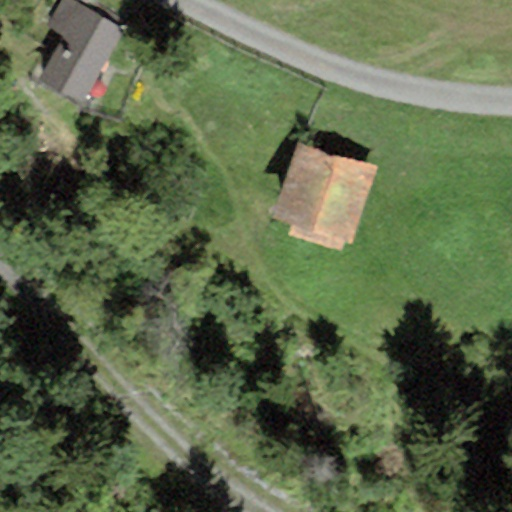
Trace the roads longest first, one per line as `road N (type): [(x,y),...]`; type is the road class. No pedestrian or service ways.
road 1 (track): [(0,239),(195,481),(249,511)]
road 2 (track): [(160,0),(366,88),(511,107)]
